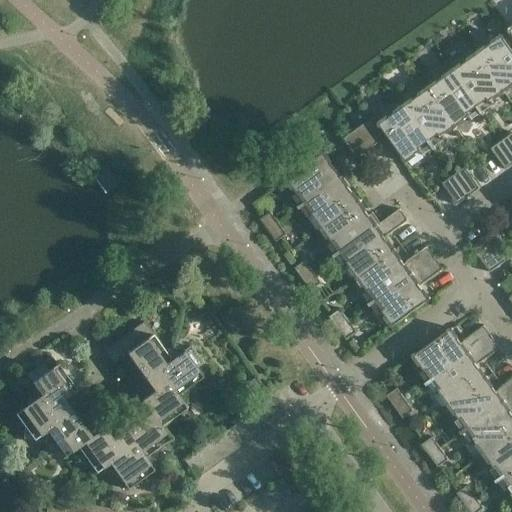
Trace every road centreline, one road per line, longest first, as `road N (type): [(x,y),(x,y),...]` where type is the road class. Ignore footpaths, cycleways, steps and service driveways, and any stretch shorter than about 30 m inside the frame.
road 1 (residential): [(306,412),(476,288)]
road 2 (residential): [(378,511),(306,412)]
